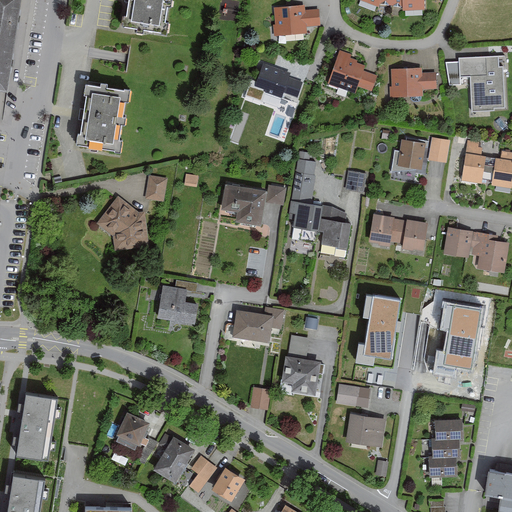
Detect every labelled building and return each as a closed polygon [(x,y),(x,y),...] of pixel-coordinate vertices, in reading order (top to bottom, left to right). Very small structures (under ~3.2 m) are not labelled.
[(23,0),(0,0),(0,92),(8,93),(23,0)] [(168,33),(173,0),(129,0),(125,26),(168,33)] [(358,0),(378,8),(380,3),(402,6),(402,11),(425,11),(424,0),(358,0)] [(304,7),(273,9),(274,27),(271,28),(272,39),(307,36),(306,29),(320,28),(318,13),(305,14),(304,7)] [(352,56),(339,52),(328,86),(357,95),(359,89),(372,94),(377,79),(364,75),(366,68),(358,65),(359,62),(350,60),(352,56)] [(499,68),(499,58),(460,59),(460,79),(472,78),(473,113),(494,112),(494,108),(506,108),(505,68),(499,68)] [(292,73),(263,64),(254,92),(283,101),(285,95),(298,99),(303,84),(290,80),(292,73)] [(424,68),(392,70),(393,88),(390,88),(390,100),(425,98),(425,91),(438,91),(437,75),(424,76),(424,68)] [(122,151),(132,92),(89,85),(80,144),(122,151)] [(464,147),(465,138),(458,137),(457,145),(464,147)] [(447,164),(450,141),(433,139),(430,162),(447,164)] [(422,172),(427,144),(403,140),(399,168),(422,172)] [(482,184),(486,157),(481,156),(482,149),(478,149),(479,144),(468,143),(462,182),(482,184)] [(345,223),(347,214),(326,206),(311,204),(315,177),(314,177),(316,163),(308,162),(309,154),(298,152),(290,213),(294,213),(293,227),(302,228),(300,241),(316,243),(317,233),(323,234),(322,244),(338,247),(337,248),(348,250),(352,224),(345,223)] [(511,189),(511,153),(501,152),(500,160),(496,159),(492,187),(511,189)] [(361,190),(362,174),(347,173),(345,189),(361,190)] [(196,188),(198,176),(185,175),(184,187),(196,188)] [(163,203),(167,179),(150,176),(146,200),(163,203)] [(262,226),(268,191),(226,185),(222,209),(238,212),(237,222),(262,226)] [(283,206),(286,188),(269,186),(267,204),(283,206)] [(98,224),(113,236),(115,253),(149,248),(145,212),(139,212),(118,197),(98,224)] [(422,251),(427,224),(407,221),(407,223),(394,221),(395,219),(376,216),(371,243),(391,246),(391,243),(404,245),(403,248),(422,251)] [(496,243),(497,237),(450,229),(447,252),(467,255),(467,251),(482,254),(479,269),(503,273),(507,244),(496,243)] [(176,282),(175,288),(164,286),(159,320),(196,325),(199,306),(187,304),(188,291),(196,292),(197,285),(176,282)] [(364,354),(393,359),(402,301),(373,296),(364,354)] [(264,315),(238,311),(234,338),(270,343),(272,329),(282,330),(284,311),(265,309),(264,315)] [(319,321),(307,319),(305,329),(318,331),(319,321)] [(473,355),(476,330),(447,326),(444,351),(473,355)] [(306,361),(310,340),(292,337),(289,356),(288,356),(282,392),(318,398),(324,364),(306,361)] [(360,390),(340,386),(337,404),(357,407),(360,390)] [(267,411),(270,390),(253,388),(250,409),(267,411)] [(59,397),(27,392),(17,457),(50,462),(59,397)] [(140,446),(150,425),(128,414),(118,436),(120,437),(117,442),(135,451),(138,445),(140,446)] [(386,421),(352,415),(347,442),(382,447),(386,421)] [(464,443),(464,422),(436,422),(437,440),(433,440),(434,459),(431,459),(431,479),(458,478),(457,460),(460,460),(460,443),(464,443)] [(158,445),(149,440),(138,460),(177,482),(196,450),(174,438),(173,440),(164,435),(158,445)] [(217,469),(200,457),(191,469),(198,475),(189,487),(198,494),(217,469)] [(247,480),(228,468),(214,489),(233,502),(247,480)] [(511,511),(511,472),(493,469),(488,495),(506,498),(503,511),(511,511)] [(39,511),(45,477),(14,473),(7,511),(39,511)] [(443,508),(442,500),(428,500),(429,509),(431,509),(430,511),(444,511),(444,508),(443,508)] [(129,511),(130,502),(87,502),(85,511),(129,511)]
